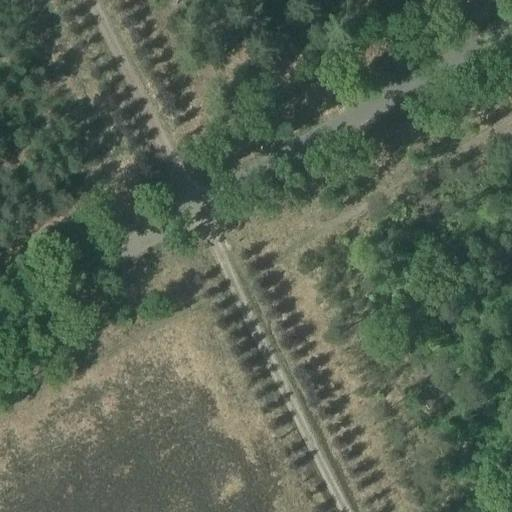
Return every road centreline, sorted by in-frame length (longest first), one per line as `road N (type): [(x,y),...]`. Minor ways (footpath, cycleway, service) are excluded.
road 1 (unclassified): [(0,342),(511,46)]
road 2 (unknown): [(0,427),(511,134)]
road 3 (track): [(202,225),(347,511)]
road 4 (track): [(202,225),(89,0)]
